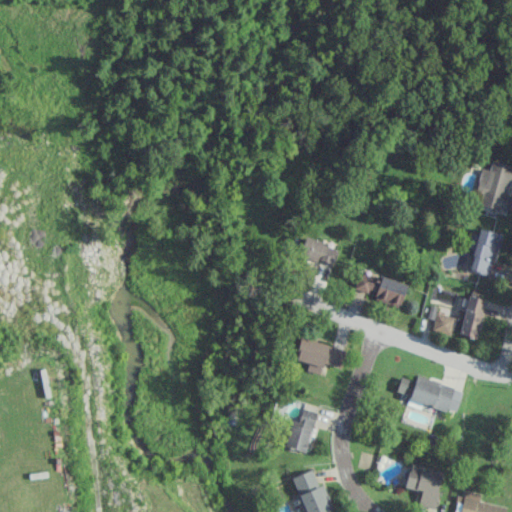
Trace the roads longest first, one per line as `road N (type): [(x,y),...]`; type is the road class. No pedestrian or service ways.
road 1 (residential): [(285,294),(511,375)]
road 2 (residential): [(370,511),(351,486),(341,439),(378,330)]
